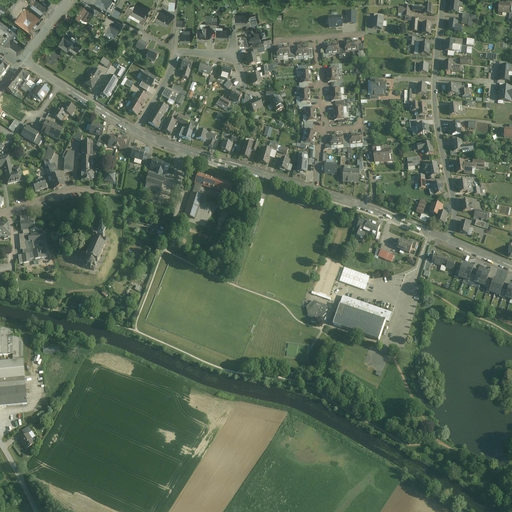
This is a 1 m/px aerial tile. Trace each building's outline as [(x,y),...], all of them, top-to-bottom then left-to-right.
[(34,0),(31,5),(34,7),(41,13),(45,7),(41,3),(43,0),(34,0)] [(102,0),(100,5),(101,6),(106,8),(110,0),(102,0)] [(463,3),(451,2),(450,12),(458,13),(459,6),(462,7),(463,3)] [(510,4),(499,3),(499,7),(498,8),(499,9),(498,12),(509,13),(510,4)] [(132,9),(130,14),(135,17),(141,7),(135,4),(132,9)] [(433,6),(424,5),(424,8),(424,12),(423,14),(432,15),(433,6)] [(89,10),(84,7),(76,18),(81,21),(83,18),(88,21),(93,14),(93,13),(89,10)] [(98,11),(91,7),(89,10),(93,13),(93,14),(96,16),(98,11)] [(141,7),(135,17),(140,20),(143,15),(146,10),(141,7)] [(26,8),(16,21),(29,31),(32,26),(34,27),(36,24),(35,23),(38,18),(26,8)] [(115,9),(112,15),(118,18),(121,12),(115,9)] [(170,18),(159,12),(154,21),(165,27),(170,18)] [(356,12),(347,12),(347,24),(356,24),(356,12)] [(64,21),(69,24),(73,19),(68,15),(64,21)] [(241,15),(235,15),(235,23),(240,23),(240,24),(245,24),(245,17),(241,17),(241,15)] [(341,16),(328,17),(329,28),(342,27),(341,16)] [(104,24),(108,26),(109,23),(111,25),(114,21),(107,17),(104,24)] [(374,18),(373,18),(372,29),(382,30),(383,19),(374,18)] [(256,19),(249,20),(251,27),(258,25),(256,19)] [(457,22),(448,21),(448,25),(450,25),(449,30),(455,31),(456,31),(457,27),(457,22)] [(111,25),(109,23),(108,26),(105,32),(114,37),(118,29),(111,25)] [(431,24),(423,24),(422,34),(431,35),(431,24)] [(8,34),(1,43),(7,47),(13,39),(17,33),(8,27),(5,31),(8,34)] [(216,28),(216,33),(215,35),(216,35),(215,39),(222,39),(222,38),(226,38),(227,31),(221,31),(221,28),(216,28)] [(249,30),(245,31),(246,34),(241,36),(244,45),(252,43),(252,42),(260,40),(258,33),(254,34),(255,36),(251,37),(250,33),(249,33),(249,30)] [(186,33),(180,33),(180,42),(180,41),(184,41),(184,42),(185,42),(189,42),(189,31),(186,31),(186,33)] [(203,32),(197,32),(197,37),(198,37),(198,41),(199,41),(199,40),(207,41),(208,33),(208,32),(207,32),(203,32)] [(66,38),(64,36),(58,44),(67,50),(68,48),(72,43),(72,42),(70,40),(67,38),(66,38)] [(22,47),(13,39),(7,47),(17,55),(22,47)] [(139,41),(136,46),(145,50),(147,45),(139,41)] [(455,42),(446,41),(445,51),(454,52),(461,53),(461,47),(454,46),(455,42)] [(79,48),(72,43),(68,48),(75,54),(79,48)] [(430,44),(419,44),(418,55),(420,55),(429,55),(430,44)] [(53,48),(51,51),(45,58),(52,64),(60,54),(53,48)] [(151,50),(146,58),(150,60),(151,59),(155,61),(158,54),(151,50)] [(254,55),(245,57),(246,62),(248,62),(249,66),(257,64),(257,63),(255,64),(254,60),(256,60),(255,55),(254,54),(254,55)] [(8,66),(1,60),(0,60),(0,74),(2,76),(5,72),(4,71),(8,66)] [(192,63),(183,60),(181,68),(186,69),(184,74),(189,75),(192,63)] [(453,62),(445,62),(444,72),(447,73),(447,76),(452,76),(452,73),(453,72),(453,67),(453,62)] [(212,66),(201,63),(198,72),(209,75),(212,66)] [(428,65),(420,65),(419,70),(417,69),(417,73),(419,73),(419,74),(428,74),(428,65)] [(511,67),(506,67),(500,66),(499,81),(511,82),(511,81),(511,74),(511,69),(511,67)] [(232,70),(223,67),(220,75),(229,78),(232,70)] [(101,73),(94,69),(90,76),(97,80),(101,73)] [(25,74),(19,70),(14,76),(21,81),(23,79),(26,81),(29,77),(26,74),(25,74)] [(156,79),(145,72),(140,81),(142,82),(150,86),(151,87),(156,79)] [(259,74),(251,76),(252,81),(253,85),(261,83),(259,74)] [(90,76),(84,85),(88,87),(88,89),(90,89),(91,89),(92,89),(98,80),(97,80),(90,76)] [(118,81),(109,76),(98,93),(108,98),(112,91),(118,81)] [(21,81),(14,77),(8,85),(11,88),(11,87),(14,89),(18,85),(21,81)] [(31,85),(26,81),(23,79),(21,81),(29,88),(31,85)] [(134,84),(127,80),(124,85),(131,89),(134,84)] [(29,88),(21,81),(18,85),(21,87),(21,86),(22,87),(21,89),(25,92),(29,88)] [(150,86),(142,82),(139,87),(147,92),(150,86)] [(427,85),(418,84),(417,95),(426,95),(427,85)] [(11,87),(11,88),(8,85),(5,89),(11,94),(13,91),(14,89),(11,87)] [(37,89),(33,95),(41,101),(49,91),(41,85),(37,89)] [(455,85),(447,86),(448,95),(456,94),(458,94),(458,90),(456,90),(455,85)] [(511,93),(511,88),(500,87),(499,101),(511,102),(511,95),(511,93)] [(179,93),(171,90),(166,98),(164,97),(161,102),(166,105),(169,100),(174,103),(179,93)] [(242,95),(233,91),(229,98),(234,100),(238,102),(242,95)] [(147,98),(138,93),(132,103),(141,108),(147,98)] [(277,97),(275,98),(273,95),(271,97),(273,99),(269,101),(272,105),(271,105),(273,109),(274,108),(276,112),(277,111),(278,112),(279,112),(280,112),(281,111),(282,110),(282,109),(283,108),(280,104),(277,97)] [(221,98),(216,105),(220,108),(222,105),(221,105),(224,100),(221,98)] [(255,101),(254,100),(251,102),(249,103),(252,108),(253,107),(255,111),(253,111),(262,107),(260,103),(258,100),(255,101)] [(76,108),(67,103),(62,111),(66,113),(69,115),(72,112),(73,113),(76,108)] [(141,108),(132,103),(132,104),(129,108),(128,111),(137,116),(141,108)] [(160,104),(155,112),(148,123),(156,128),(160,130),(163,124),(159,122),(167,108),(160,104)] [(418,105),(418,111),(418,112),(418,116),(425,116),(427,116),(426,105),(418,105)] [(458,105),(449,105),(450,116),(459,115),(458,105)] [(52,116),(56,119),(61,122),(64,117),(65,118),(65,117),(64,117),(66,113),(62,111),(58,108),(52,116)] [(6,116),(0,111),(0,122),(1,124),(4,126),(9,118),(6,116)] [(184,117),(179,114),(176,121),(181,123),(184,117)] [(190,119),(184,117),(181,123),(186,125),(187,126),(190,119)] [(171,124),(167,122),(163,131),(171,134),(174,125),(175,122),(172,120),(171,124)] [(8,129),(10,130),(14,124),(16,126),(18,124),(14,121),(8,129)] [(57,126),(46,121),(44,125),(41,132),(46,135),(48,130),(53,133),(57,126)] [(416,121),(409,122),(411,129),(416,128),(416,126),(418,126),(417,121),(416,121)] [(193,127),(187,126),(186,125),(184,130),(192,132),(192,133),(195,134),(199,124),(195,123),(194,123),(193,127)] [(104,127),(93,124),(90,133),(100,136),(102,137),(102,136),(104,127)] [(460,124),(451,124),(452,135),(461,134),(460,124)] [(423,125),(418,126),(416,126),(416,128),(418,136),(430,134),(428,125),(423,126),(423,125)] [(57,126),(53,133),(48,130),(46,135),(58,141),(64,129),(57,126)] [(26,127),(24,131),(21,136),(33,143),(37,136),(38,134),(26,127)] [(192,132),(184,130),(182,138),(190,141),(192,133),(192,132)] [(216,136),(207,133),(199,130),(196,139),(205,142),(205,139),(211,141),(210,142),(213,143),(214,142),(216,136)] [(309,130),(307,130),(306,136),(315,138),(317,132),(314,131),(309,130)] [(82,136),(74,133),(72,138),(80,141),(82,136)] [(37,136),(33,143),(38,146),(42,138),(37,136)] [(102,137),(100,136),(98,142),(104,144),(106,138),(102,136),(102,137)] [(114,137),(110,136),(110,137),(108,146),(108,147),(113,148),(113,147),(116,148),(118,136),(116,136),(114,137)] [(121,137),(118,136),(116,148),(119,148),(119,149),(124,150),(126,140),(126,139),(122,138),(121,137)] [(315,138),(306,136),(304,142),(306,143),(310,144),(314,145),(315,138)] [(462,141),(453,142),(454,152),(454,153),(456,152),(463,152),(462,148),(462,141)] [(92,142),(82,142),(82,158),(82,171),(90,171),(90,167),(90,158),(92,158),(92,142)] [(232,144),(224,142),(224,143),(222,143),(220,148),(222,148),(221,151),(229,153),(229,150),(230,151),(232,144)] [(253,145),(245,142),(243,148),(240,157),(248,159),(251,150),(254,142),(253,145)] [(278,146),(270,143),(268,149),(276,152),(277,151),(278,146)] [(431,143),(423,145),(424,149),(425,155),(434,153),(431,143)] [(55,152),(47,149),(43,162),(50,162),(55,152)] [(145,152),(133,149),(130,157),(141,161),(142,161),(144,154),(145,152)] [(383,151),(375,152),(375,156),(374,156),(375,162),(380,162),(381,163),(383,162),(384,161),(388,161),(388,160),(387,156),(389,155),(389,150),(383,151)] [(74,152),(68,152),(65,158),(64,159),(64,171),(73,172),(74,152)] [(270,155),(262,152),(261,153),(259,162),(267,165),(270,155)] [(19,168),(11,170),(10,166),(11,166),(9,156),(0,158),(0,168),(3,168),(4,171),(5,176),(7,185),(23,182),(20,172),(19,168)] [(308,157),(299,156),(297,172),(306,173),(308,157)] [(290,161),(282,158),(280,164),(279,164),(278,168),(287,171),(290,161)] [(166,163),(153,159),(152,161),(151,161),(150,164),(151,164),(150,168),(156,170),(154,174),(149,172),(145,184),(147,184),(161,188),(161,189),(161,188),(162,183),(163,183),(162,182),(164,178),(165,178),(165,177),(161,176),(163,172),(166,163)] [(53,162),(51,162),(50,162),(43,162),(47,176),(51,175),(51,177),(58,174),(54,165),(53,162)] [(464,162),(456,163),(457,173),(465,172),(467,172),(466,167),(465,168),(464,164),(464,162)] [(337,165),(325,164),(325,174),(336,175),(337,165)] [(437,164),(428,165),(428,166),(424,167),(426,174),(429,173),(430,177),(433,177),(439,175),(438,171),(439,171),(439,168),(438,168),(437,164)] [(82,171),(81,171),(81,181),(92,181),(92,179),(93,180),(93,174),(92,174),(92,167),(90,167),(90,171),(82,171)] [(351,171),(344,170),(343,182),(351,183),(351,171)] [(359,171),(351,171),(351,183),(358,183),(359,171)] [(111,172),(108,172),(107,174),(105,174),(104,183),(117,184),(117,179),(114,179),(115,175),(111,175),(111,172)] [(194,184),(196,184),(202,186),(230,195),(233,185),(198,173),(194,184)] [(51,177),(52,181),(50,182),(53,190),(63,186),(59,174),(58,174),(51,177)] [(37,182),(32,183),(36,192),(46,188),(43,180),(39,181),(37,182)] [(418,181),(415,181),(415,185),(418,184),(418,189),(425,189),(425,180),(418,181)] [(467,181),(458,182),(460,193),(468,192),(467,181)] [(441,183),(432,185),(435,195),(443,193),(441,183)] [(161,188),(147,184),(145,189),(160,194),(160,193),(159,193),(161,188)] [(196,184),(192,194),(199,196),(202,186),(196,184)] [(255,192),(251,205),(257,206),(261,193),(255,192)] [(202,197),(199,196),(192,194),(192,193),(184,216),(194,219),(202,197)] [(470,201),(461,202),(463,212),(471,211),(470,205),(470,201)] [(438,206),(433,204),(432,206),(431,207),(430,210),(430,211),(430,213),(438,216),(440,211),(441,212),(442,206),(438,205),(438,206)] [(441,212),(440,211),(438,216),(436,221),(444,224),(448,214),(441,212)] [(20,222),(21,231),(22,231),(23,235),(31,234),(35,234),(34,229),(35,229),(34,220),(28,221),(28,216),(20,217),(21,222),(20,222)] [(368,224),(360,221),(357,229),(355,235),(360,237),(361,234),(364,235),(366,233),(377,237),(378,233),(380,226),(369,221),(368,223),(368,224)] [(482,222),(476,221),(475,226),(484,229),(484,228),(481,227),(482,222)] [(470,224),(462,222),(459,232),(467,234),(470,224)] [(8,223),(0,224),(0,237),(3,237),(3,238),(10,237),(10,236),(8,223)] [(31,234),(33,243),(44,241),(42,232),(35,234),(31,234)] [(31,234),(23,235),(25,250),(25,251),(26,255),(24,256),(22,256),(23,264),(30,263),(30,260),(35,260),(41,259),(41,256),(47,255),(46,255),(45,248),(34,249),(33,243),(31,234)] [(96,269),(95,269),(97,266),(105,248),(106,247),(106,246),(106,245),(105,245),(103,245),(102,245),(105,240),(99,237),(96,242),(95,242),(95,241),(95,240),(94,240),(93,240),(92,241),(93,242),(87,256),(82,254),(78,262),(83,265),(82,268),(85,269),(86,269),(90,271),(91,271),(94,272),(95,270),(96,269)] [(401,240),(397,249),(409,254),(412,247),(415,248),(417,244),(411,241),(409,244),(401,240)] [(389,254),(381,251),(378,257),(386,260),(389,254)] [(394,256),(389,254),(386,260),(391,263),(394,256)] [(440,257),(435,256),(435,255),(432,264),(433,264),(441,266),(446,268),(445,270),(446,270),(446,269),(453,271),(455,262),(449,260),(449,259),(440,257)] [(459,278),(464,279),(469,265),(464,263),(461,272),(459,278)] [(474,267),(469,265),(464,279),(470,281),(472,275),(474,267)] [(475,283),(481,285),(485,270),(480,269),(477,277),(475,283)] [(490,272),(485,270),(481,285),(486,286),(488,280),(490,272)] [(491,292),(495,294),(500,280),(495,279),(491,292)] [(505,282),(500,280),(495,294),(500,295),(502,290),(505,282)] [(341,328),(378,341),(379,341),(385,321),(389,323),(392,314),(343,297),(333,325),(341,328)] [(327,306),(316,302),(307,310),(308,317),(313,318),(317,320),(321,321),(323,320),(323,317),(326,314),(326,312),(327,311),(327,306)] [(13,331),(0,328),(0,337),(12,337),(13,331)] [(15,331),(13,331),(12,337),(12,355),(12,358),(23,358),(23,344),(18,337),(15,331)] [(0,336),(0,355),(12,355),(12,337),(0,337),(0,336)] [(58,344),(42,346),(43,354),(59,352),(58,344)] [(23,360),(0,362),(0,379),(25,377),(23,360)] [(25,377),(0,379),(0,389),(25,387),(25,377)] [(0,389),(0,406),(27,404),(25,387),(0,389)] [(28,428),(22,432),(25,436),(28,434),(28,435),(31,432),(28,428)] [(25,436),(19,440),(26,450),(34,444),(28,435),(28,434),(25,436)]
